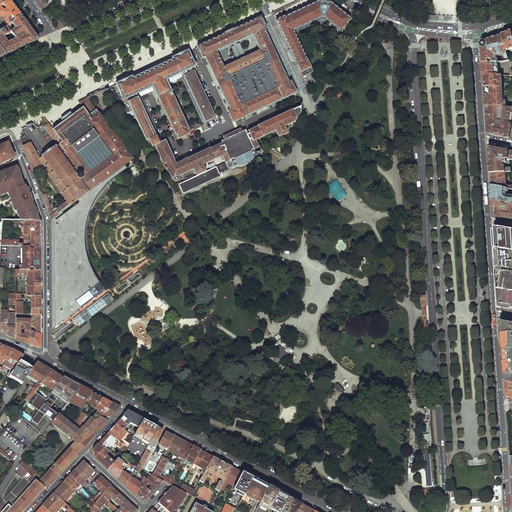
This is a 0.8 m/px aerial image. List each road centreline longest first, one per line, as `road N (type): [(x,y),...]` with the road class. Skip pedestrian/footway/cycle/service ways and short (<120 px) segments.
road 1 (secondary): [(409,21),(447,505)]
road 2 (residential): [(45,358),(45,217),(9,127),(0,131)]
road 3 (residential): [(337,511),(129,402)]
